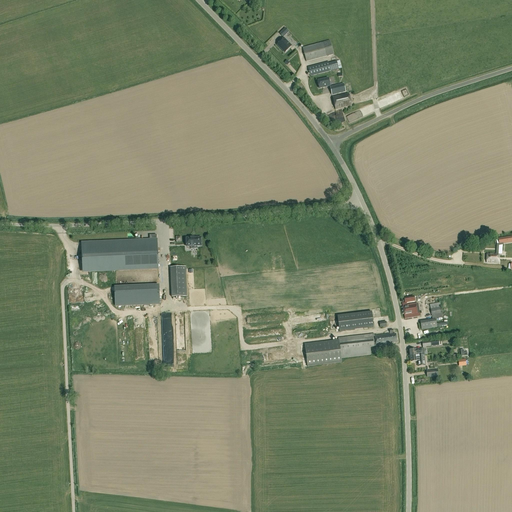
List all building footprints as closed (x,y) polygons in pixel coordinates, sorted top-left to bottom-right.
[(283,38),(289,32),(285,28),(280,34),(283,38)] [(290,48),(282,40),(277,45),(285,53),(290,48)] [(302,48),(306,62),(334,55),(330,41),(302,48)] [(307,67),(310,77),(339,70),(337,61),(329,63),(329,62),(307,67)] [(317,81),(319,89),(330,86),(328,79),(317,81)] [(345,92),(343,84),(330,87),(332,95),(345,92)] [(352,106),(349,93),(332,97),(335,110),(352,106)] [(328,123),(343,119),(340,109),(325,113),(328,123)] [(360,116),(357,109),(344,115),(347,122),(360,116)] [(186,245),(190,244),(191,247),(197,247),(196,244),(201,244),(200,235),(186,236),(186,240),(186,245)] [(511,236),(498,239),(499,244),(502,244),(511,242),(511,236)] [(83,274),(159,270),(157,239),(81,242),(83,274)] [(169,243),(169,256),(181,255),(181,243),(169,243)] [(499,254),(487,254),(487,263),(499,264),(499,254)] [(185,267),(170,268),(172,297),(187,297),(185,267)] [(115,305),(160,303),(159,289),(114,291),(115,305)] [(402,303),(404,317),(417,315),(416,305),(407,306),(406,302),(402,303)] [(442,317),(440,303),(429,305),(432,319),(442,317)] [(374,327),(372,312),(338,316),(339,331),(374,327)] [(370,348),(374,347),(376,347),(392,345),(392,344),(397,343),(396,334),(393,335),(393,333),(393,330),(390,331),(390,334),(391,334),(375,336),(374,334),(338,338),(338,340),(305,345),(308,367),(342,363),(341,359),(371,355),(370,348)] [(422,359),(421,356),(410,357),(410,363),(418,362),(418,367),(425,366),(425,358),(422,359)] [(426,367),(427,377),(434,377),(434,370),(433,370),(433,368),(431,368),(431,371),(427,371),(427,367),(426,367)]
